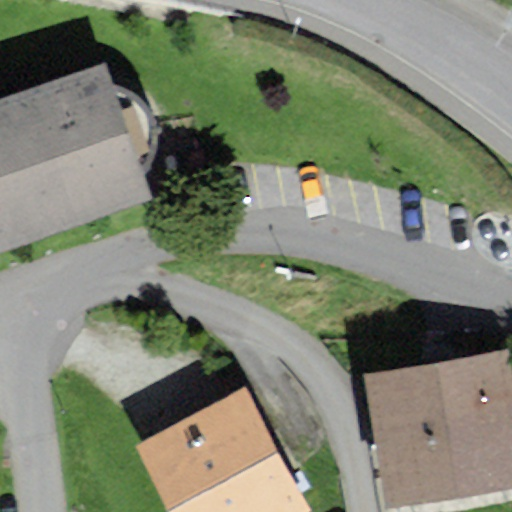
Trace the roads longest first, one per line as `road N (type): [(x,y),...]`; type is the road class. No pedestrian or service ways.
road 1 (residential): [(511,301),(276,234),(167,240),(107,259)]
road 2 (residential): [(107,259),(135,284),(216,308),(310,359),(340,410),(366,511)]
road 3 (residential): [(6,295),(43,511)]
road 4 (secondary): [(358,0),(511,87)]
